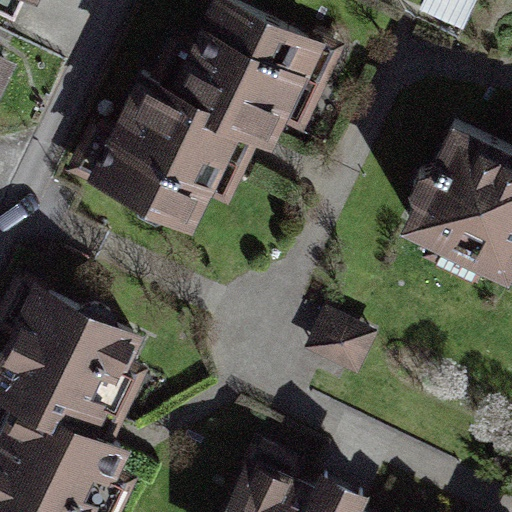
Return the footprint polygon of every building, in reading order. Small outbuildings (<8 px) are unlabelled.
[(251,119),(281,134),(329,38),(251,0),(212,0),(172,80),(141,65),(92,163),(202,217),(251,119)] [(0,88),(17,52),(0,43),(0,88)] [(511,134),(463,109),(411,211),(511,262),(511,134)] [(0,339),(0,382),(16,391),(0,423),(0,501),(21,511),(89,511),(123,444),(92,428),(141,330),(31,276),(0,339)] [(324,302),(304,342),(356,367),(376,327),(324,302)] [(376,511),(245,452),(217,511),(376,511)]
